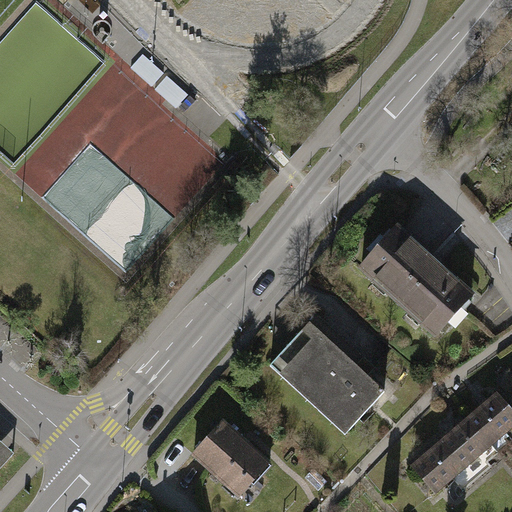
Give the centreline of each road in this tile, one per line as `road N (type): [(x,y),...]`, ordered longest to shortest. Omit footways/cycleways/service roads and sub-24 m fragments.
road 1 (secondary): [(378,129),(58,511)]
road 2 (residential): [(378,129),(511,281)]
road 3 (secondary): [(487,0),(378,129)]
